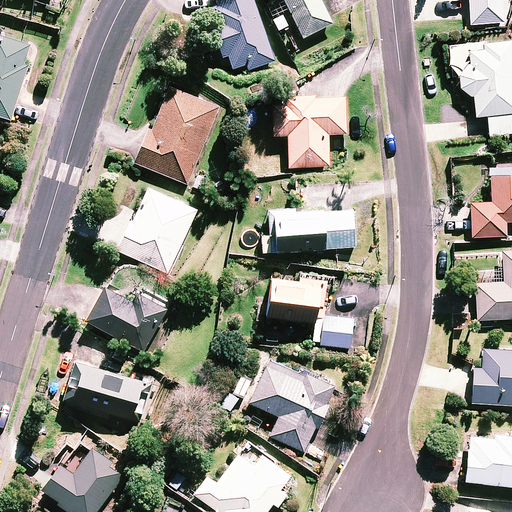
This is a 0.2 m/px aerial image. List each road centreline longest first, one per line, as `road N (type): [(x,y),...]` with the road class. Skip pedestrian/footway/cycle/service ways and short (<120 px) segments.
road 1 (residential): [(375,492),(418,298),(393,0)]
road 2 (residential): [(125,0),(100,51),(0,379)]
